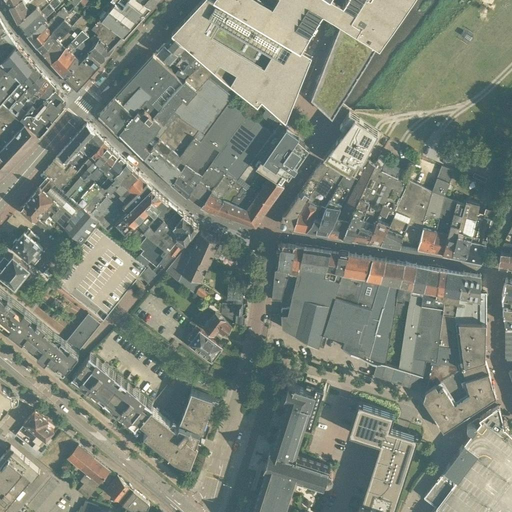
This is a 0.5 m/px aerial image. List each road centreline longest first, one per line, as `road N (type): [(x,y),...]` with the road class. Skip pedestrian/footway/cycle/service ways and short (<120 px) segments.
road 1 (residential): [(407,511),(435,450),(431,427),(414,406),(253,354)]
road 2 (secondary): [(0,198),(178,0)]
road 3 (residential): [(253,354),(272,214),(329,135)]
road 4 (secondary): [(177,503),(0,352)]
road 5 (residential): [(215,481),(253,354)]
